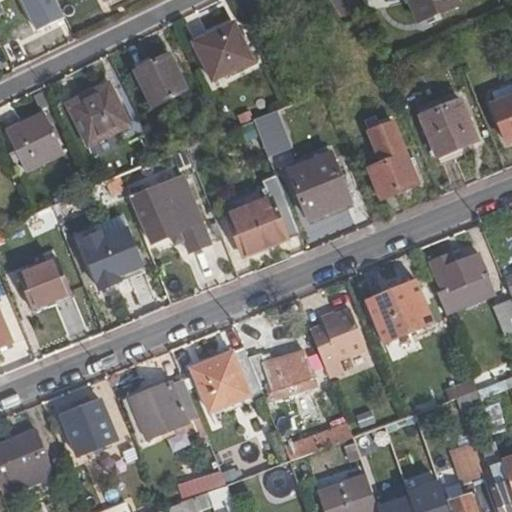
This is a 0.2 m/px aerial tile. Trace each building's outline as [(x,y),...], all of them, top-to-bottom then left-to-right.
[(56,0),(21,0),(37,31),(65,17),(56,0)] [(409,0),(418,23),(459,7),(455,0),(409,0)] [(197,45),(216,82),(256,62),(238,24),(197,45)] [(140,73),(153,99),(185,83),(172,57),(140,73)] [(111,87),(87,99),(70,107),(90,148),(131,127),(111,87)] [(70,107),(87,99),(84,93),(67,102),(70,107)] [(511,98),(491,107),(507,146),(511,144),(511,98)] [(478,142),(461,103),(421,119),(438,159),(478,142)] [(277,111),(255,120),(269,156),(292,148),(277,111)] [(8,137),(26,174),(65,155),(46,117),(8,137)] [(418,186),(394,126),(368,136),(381,166),(369,171),(382,202),(418,186)] [(239,128),(227,134),(219,137),(225,150),(245,141),(239,128)] [(299,235),(262,145),(248,151),(270,203),(228,220),(243,258),(299,235)] [(350,208),(330,160),(289,177),(309,226),(350,208)] [(133,201),(152,246),(171,238),(175,247),(185,243),(190,255),(213,245),(186,180),(176,183),(173,176),(147,187),(149,194),(133,201)] [(119,180),(97,189),(52,209),(59,227),(127,199),(124,192),(119,180)] [(37,228),(56,221),(51,207),(32,214),(37,228)] [(86,259),(100,293),(146,274),(131,240),(86,259)] [(443,294),(439,296),(446,314),(494,295),(479,256),(468,261),(465,254),(452,259),(451,255),(431,264),(443,294)] [(16,270),(30,305),(67,291),(53,256),(16,270)] [(433,324),(416,282),(367,302),(384,344),(433,324)] [(511,338),(511,301),(511,300),(493,307),(506,340),(511,338)] [(28,347),(11,306),(0,309),(0,353),(11,349),(13,354),(28,347)] [(323,328),(310,332),(329,378),(342,372),(339,364),(367,352),(350,309),(320,319),(323,328)] [(249,359),(245,351),(193,369),(208,412),(262,391),(260,388),(249,359)] [(260,355),(249,359),(260,388),(264,387),(270,401),(313,384),(302,353),(264,367),(260,355)] [(199,419),(183,379),(170,384),(187,424),(199,419)] [(187,424),(170,384),(130,400),(147,440),(187,424)] [(116,440),(101,402),(62,417),(78,456),(116,440)] [(410,420),(380,431),(387,449),(383,451),(386,459),(419,447),(410,420)] [(291,462),(354,438),(348,424),(284,447),(291,462)] [(380,431),(380,429),(354,438),(361,459),(383,451),(387,449),(380,431)] [(37,432),(0,446),(0,487),(1,490),(3,494),(52,473),(37,432)] [(483,477),(471,444),(454,450),(466,483),(483,477)] [(511,459),(503,463),(505,469),(511,490),(511,459)] [(511,511),(511,490),(505,469),(494,473),(498,486),(493,488),(501,511),(511,511)] [(207,493),(227,486),(221,472),(168,489),(175,505),(181,503),(207,493)] [(483,477),(466,483),(458,486),(462,498),(449,502),(452,511),(479,511),(478,508),(492,503),(483,477)] [(324,511),(379,511),(368,479),(319,495),(324,511)] [(230,496),(227,486),(207,493),(211,504),(230,496)] [(211,504),(207,493),(181,503),(184,511),(194,511),(212,505),(211,504)] [(233,511),(236,511),(230,496),(211,504),(212,505),(213,511),(233,511)] [(184,511),(181,503),(175,505),(161,510),(161,511),(184,511)]
